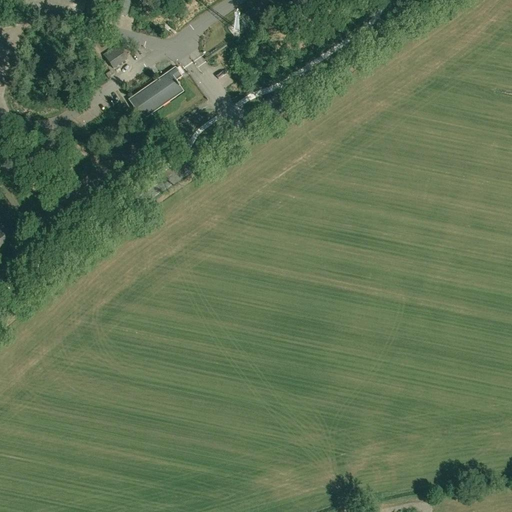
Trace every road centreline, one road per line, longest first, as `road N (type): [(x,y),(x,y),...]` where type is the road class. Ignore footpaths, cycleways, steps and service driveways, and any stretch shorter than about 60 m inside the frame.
road 1 (secondary): [(0,313),(108,223),(438,0)]
road 2 (unclassified): [(381,511),(511,490)]
